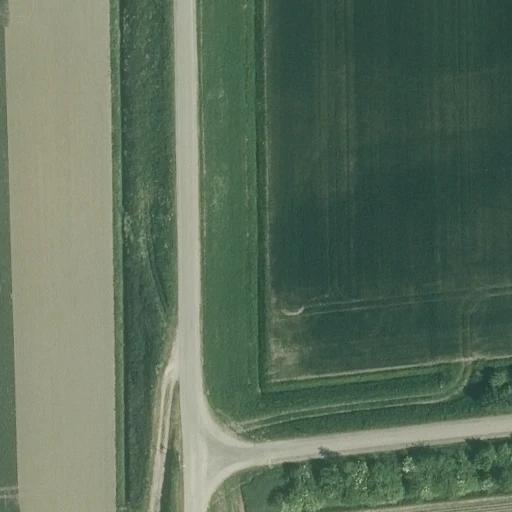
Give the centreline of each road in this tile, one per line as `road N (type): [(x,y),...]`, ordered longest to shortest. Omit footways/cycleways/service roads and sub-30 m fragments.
road 1 (unclassified): [(193,460),(186,0)]
road 2 (unclassified): [(511,426),(193,460)]
